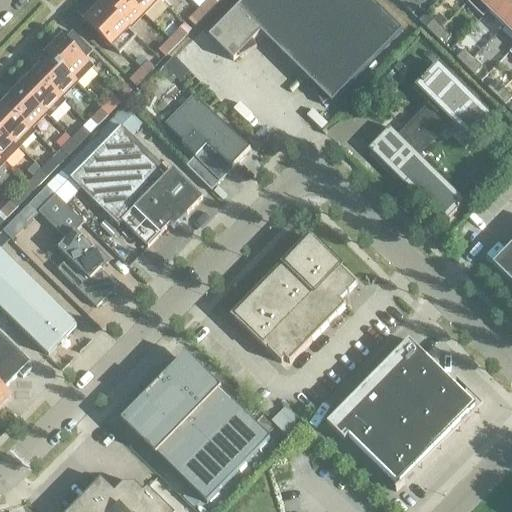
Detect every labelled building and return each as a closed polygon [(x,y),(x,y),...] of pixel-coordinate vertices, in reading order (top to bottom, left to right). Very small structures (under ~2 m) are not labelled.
[(126,0),(107,0),(102,6),(128,32),(129,31),(143,16),(126,0)] [(157,0),(126,0),(143,16),(158,1),(157,0)] [(210,0),(209,0),(199,11),(206,17),(216,6),(210,0)] [(260,35),(284,58),(341,0),(247,0),(209,39),(233,63),(239,57),(241,59),(258,49),(253,42),(260,35)] [(369,0),(341,0),(284,58),(308,82),(310,81),(316,87),(312,90),(322,107),(329,103),(331,105),(403,32),(369,0)] [(410,0),(403,8),(412,16),(419,8),(410,0)] [(482,19),(488,13),(501,0),(470,0),(467,4),(482,19)] [(511,0),(501,0),(488,13),(504,28),(511,19),(511,0)] [(136,38),(129,31),(128,32),(102,6),(85,23),(119,56),(136,38)] [(206,17),(199,11),(189,21),(195,28),(206,17)] [(433,21),(425,29),(434,38),(441,30),(433,21)] [(434,38),(442,46),(450,38),(441,30),(434,38)] [(180,31),(169,42),(176,48),(186,37),(180,31)] [(64,42),(62,40),(46,56),(49,60),(50,59),(76,85),(91,70),(92,69),(84,62),(92,54),(72,34),(64,42)] [(176,48),(169,42),(158,52),(165,59),(176,48)] [(464,52),(456,60),(465,68),(472,60),(464,52)] [(61,100),(62,100),(76,85),(50,59),(49,60),(35,75),(61,100)] [(174,59),(164,69),(179,85),(189,75),(174,59)] [(473,77),(481,69),(472,60),(465,68),(473,77)] [(138,73),(145,79),(154,70),(147,64),(138,73)] [(399,64),(394,69),(399,74),(404,69),(399,64)] [(390,130),(368,151),(444,225),(465,204),(418,157),(440,135),(437,131),(453,115),(474,135),(490,119),(438,67),(416,89),(431,103),(428,107),(429,108),(424,112),(427,115),(401,141),(390,130)] [(129,82),(136,88),(145,79),(138,73),(129,82)] [(62,100),(61,100),(35,75),(20,90),(46,116),(45,116),(49,120),(50,119),(64,104),(65,104),(62,100)] [(494,82),(487,90),(495,98),(503,91),(494,82)] [(46,116),(20,90),(4,105),(31,131),(45,116),(46,116)] [(495,98),(504,107),(511,99),(503,91),(495,98)] [(166,127),(184,145),(182,147),(194,159),(186,168),(211,193),(251,152),(250,152),(249,152),(194,98),(166,127)] [(119,106),(112,100),(102,110),(108,117),(119,106)] [(0,109),(0,131),(19,150),(34,135),(35,134),(31,131),(4,105),(0,109)] [(108,117),(102,110),(91,121),(98,128),(108,117)] [(169,176),(121,129),(70,181),(81,192),(118,229),(122,225),(148,250),(171,227),(174,230),(179,225),(179,226),(202,201),(172,172),(169,176)] [(89,137),(82,130),(72,141),(78,148),(89,137)] [(0,161),(4,165),(19,150),(0,131),(0,161)] [(72,141),(61,152),(68,158),(78,148),(72,141)] [(0,161),(0,185),(12,173),(4,165),(0,161)] [(59,168),(52,161),(41,172),(48,178),(59,168)] [(41,172),(31,183),(37,189),(48,178),(41,172)] [(55,197),(66,207),(81,192),(70,181),(55,197)] [(28,198),(22,192),(11,203),(18,209),(28,198)] [(96,310),(112,294),(108,291),(114,285),(100,271),(107,265),(75,233),(83,225),(55,197),(38,215),(66,242),(58,251),(68,261),(57,272),(96,310)] [(1,213),(7,220),(18,209),(11,203),(1,213)] [(340,303),(357,286),(310,240),(233,319),(281,366),(285,362),(289,366),(345,308),(340,303)] [(511,246),(493,266),(511,285),(511,246)] [(0,310),(48,358),(77,329),(0,253),(0,310)] [(0,389),(3,392),(4,391),(19,376),(23,380),(32,371),(28,367),(30,364),(0,334),(0,389)] [(409,343),(327,426),(344,443),(348,439),(397,486),(475,407),(409,343)] [(238,473),(270,441),(184,357),(153,389),(171,407),(238,473)] [(0,408),(10,398),(4,391),(3,392),(0,389),(0,408)] [(238,473),(171,407),(153,389),(121,422),(206,505),(238,473)] [(120,488),(115,495),(103,483),(73,511),(165,511),(145,492),(141,496),(133,488),(120,488)]
